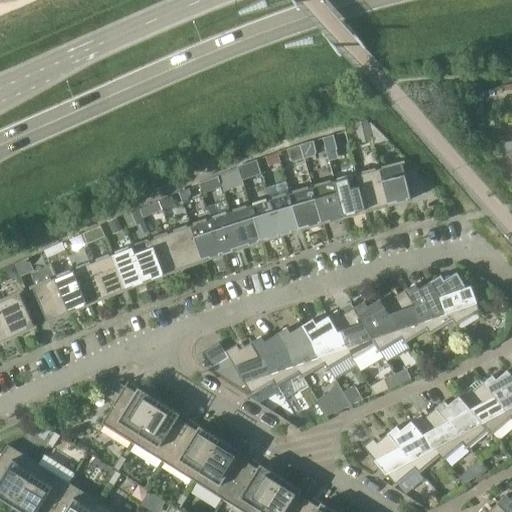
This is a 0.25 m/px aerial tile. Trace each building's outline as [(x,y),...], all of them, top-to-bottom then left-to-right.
[(360,143),(373,140),(368,120),(355,123),(360,143)] [(375,144),(390,140),(371,122),(369,123),(375,144)] [(334,135),(324,138),(327,152),(336,149),(337,149),(334,135)] [(301,144),(305,158),(315,155),(316,152),(314,140),(301,144)] [(301,144),(287,149),(291,160),(294,161),(305,158),(301,144)] [(269,166),(281,162),(277,152),(266,156),(269,166)] [(257,160),(245,164),(249,178),(261,174),(257,160)] [(403,163),(380,168),(389,204),(412,198),(406,173),(403,163)] [(389,204),(380,168),(358,174),(368,209),(389,204)] [(225,172),(219,175),(224,192),(234,188),(229,171),(225,172)] [(343,178),(336,180),(345,215),(368,209),(358,174),(343,178)] [(199,183),(201,189),(220,182),(218,175),(199,183)] [(345,215),(336,180),(313,186),(323,222),(334,218),(345,215)] [(298,191),(291,193),(301,228),(323,222),(313,186),(298,191)] [(189,189),(180,192),(183,202),(188,200),(191,194),(189,189)] [(301,228),(291,193),(271,199),(282,234),(295,230),(301,228)] [(175,205),(172,197),(160,201),(163,209),(175,205)] [(258,203),(251,205),(262,240),(282,234),(271,199),(258,203)] [(140,209),(144,217),(162,209),(159,201),(140,209)] [(262,240),(251,205),(230,212),(241,247),(252,243),(262,240)] [(145,221),(144,217),(140,209),(124,215),(129,228),(145,221)] [(217,216),(210,219),(222,253),(241,247),(230,212),(217,216)] [(124,229),(118,217),(108,222),(113,233),(124,229)] [(222,253),(210,219),(190,225),(203,260),(215,255),(222,253)] [(177,230),(171,232),(183,267),(203,260),(190,225),(177,230)] [(183,267),(171,232),(152,240),(165,274),(177,269),(183,267)] [(138,244),(132,247),(145,281),(165,274),(152,240),(138,244)] [(44,250),(47,258),(66,249),(63,242),(44,250)] [(145,281),(132,247),(113,255),(126,288),(139,283),(145,281)] [(100,260),(93,262),(107,296),(126,288),(113,255),(100,260)] [(15,263),(15,264),(20,274),(21,276),(34,270),(28,257),(15,263)] [(107,296),(93,262),(73,271),(87,304),(100,299),(107,296)] [(6,281),(19,275),(20,274),(15,264),(1,270),(6,281)] [(34,287),(48,321),(68,312),(53,279),(54,278),(49,266),(30,274),(36,287),(34,287)] [(54,278),(53,279),(68,312),(87,304),(73,271),(60,276),(54,278)] [(442,274),(432,281),(458,324),(459,324),(457,322),(478,310),(482,317),(484,316),(483,314),(476,303),(478,303),(472,285),(467,287),(458,272),(445,279),(442,274)] [(416,283),(406,289),(432,333),(433,333),(432,331),(453,319),(457,325),(458,324),(432,281),(420,288),(416,283)] [(432,333),(406,289),(394,297),(391,292),(380,298),(406,342),(407,341),(406,339),(427,327),(431,334),(432,333)] [(20,292),(0,301),(0,303),(14,335),(35,326),(20,292)] [(365,301),(355,307),(380,351),(381,350),(380,348),(402,336),(406,342),(380,298),(368,305),(365,301)] [(478,303),(476,303),(483,314),(490,310),(483,299),(478,303)] [(0,303),(0,341),(14,335),(0,303)] [(339,310),(329,316),(355,360),(356,359),(355,357),(376,345),(379,351),(380,351),(355,307),(342,314),(339,310)] [(354,360),(355,360),(329,316),(317,323),(314,318),(304,324),(329,368),(330,368),(329,366),(350,354),(354,360)] [(328,369),(329,368),(304,324),(291,332),(288,327),(278,333),(304,377),(305,376),(304,375),(325,362),(328,369)] [(263,336),(252,342),(278,386),(279,385),(278,383),(299,371),(303,378),(304,377),(278,333),(266,340),(263,336)] [(241,387),(246,384),(252,395),(254,394),(253,392),(273,380),(277,386),(278,386),(252,342),(240,349),(237,344),(226,351),(229,357),(211,368),(241,387)] [(443,351),(449,361),(458,356),(452,345),(443,351)] [(434,354),(440,365),(448,361),(441,350),(434,354)] [(407,369),(394,374),(400,384),(411,378),(407,369)] [(493,374),(484,382),(511,415),(511,374),(508,369),(497,378),(493,374)] [(385,379),(389,388),(400,384),(394,374),(385,379)] [(117,381),(106,386),(120,395),(125,386),(117,381)] [(469,387),(459,395),(492,434),(493,433),(492,432),(511,416),(511,417),(511,415),(484,382),(473,391),(469,387)] [(102,423),(133,442),(160,400),(147,392),(144,397),(126,385),(125,386),(120,395),(102,423)] [(352,405),(363,400),(355,386),(345,392),(352,405)] [(333,391),(318,401),(327,416),(344,408),(333,391)] [(445,400),(436,408),(468,447),(469,446),(468,444),(487,429),(491,435),(492,434),(459,395),(449,404),(445,400)] [(133,442),(164,462),(187,424),(169,413),(172,408),(160,400),(133,442)] [(421,412),(412,420),(445,459),(444,457),(463,442),(468,447),(436,408),(425,417),(421,412)] [(296,418),(302,427),(312,421),(307,411),(296,418)] [(397,425),(388,433),(421,472),(422,471),(420,470),(439,454),(444,460),(445,459),(412,420),(401,429),(397,425)] [(164,462),(194,481),(221,438),(208,430),(205,435),(187,424),(164,462)] [(57,442),(61,435),(55,432),(51,438),(57,442)] [(360,462),(375,471),(380,466),(396,485),(398,484),(397,482),(415,467),(420,473),(421,472),(388,433),(377,442),(374,438),(363,446),(370,454),(360,462)] [(47,444),(53,448),(57,442),(51,438),(47,444)] [(233,446),(221,438),(194,481),(225,500),(248,462),(230,451),(233,446)] [(39,463),(8,444),(0,456),(0,497),(13,506),(39,463)] [(127,459),(121,455),(117,461),(123,465),(127,459)] [(119,471),(123,465),(117,461),(113,468),(119,471)] [(479,461),(470,468),(477,478),(478,479),(480,477),(487,471),(479,461)] [(225,500),(243,511),(259,511),(282,477),(269,469),(266,473),(248,462),(225,500)] [(51,511),(70,482),(39,463),(13,506),(22,511),(51,511)] [(116,470),(112,476),(118,480),(122,474),(116,470)] [(114,486),(118,480),(112,476),(108,483),(114,486)] [(294,484),(282,477),(259,511),(302,511),(309,500),(291,489),(294,484)] [(93,511),(100,502),(70,482),(51,511),(93,511)] [(178,500),(184,503),(188,497),(182,493),(178,500)] [(511,511),(511,496),(511,497),(507,493),(498,501),(508,511),(511,511)] [(180,510),(184,503),(178,500),(174,506),(180,510)] [(302,511),(338,511),(330,507),(327,511),(309,500),(302,511)] [(508,511),(498,501),(488,511),(484,508),(479,511),(508,511)] [(116,511),(100,502),(93,511),(116,511)]
